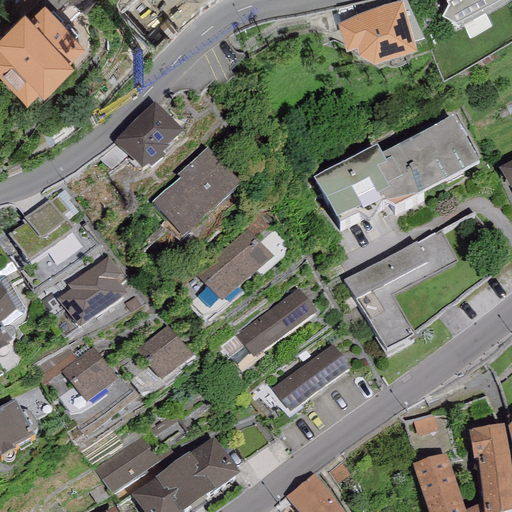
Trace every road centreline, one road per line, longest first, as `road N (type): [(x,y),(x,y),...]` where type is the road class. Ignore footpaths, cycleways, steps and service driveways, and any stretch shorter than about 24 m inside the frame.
road 1 (secondary): [(243,511),(511,312)]
road 2 (secondary): [(267,0),(214,22),(78,154),(0,192)]
